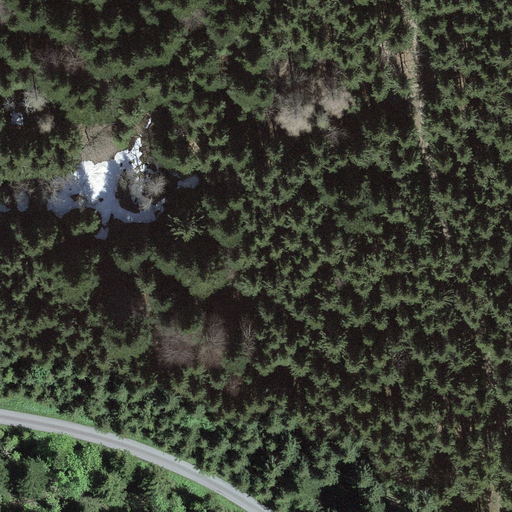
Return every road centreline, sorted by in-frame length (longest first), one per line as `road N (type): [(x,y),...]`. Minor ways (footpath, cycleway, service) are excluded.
road 1 (track): [(501,511),(500,404),(452,277),(416,102),(425,49),(402,0)]
road 2 (track): [(265,511),(140,446),(0,413)]
